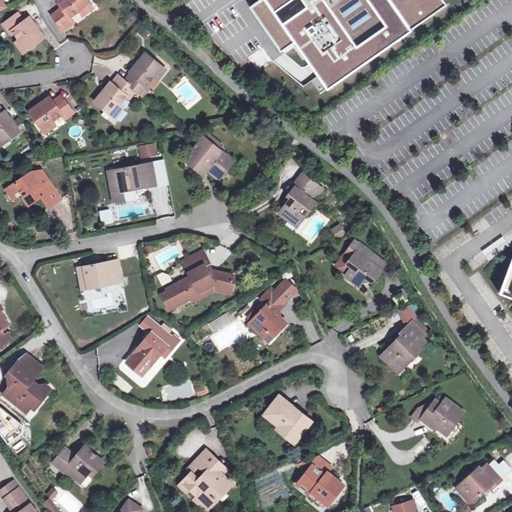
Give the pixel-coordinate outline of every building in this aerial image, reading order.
[(58,0),(62,6),(64,9),(54,16),(62,28),(72,22),(69,17),(78,11),(89,3),(86,0),(56,0),(57,0),(58,0)] [(258,0),(251,6),(283,52),(295,43),(328,90),(448,6),(443,0),(258,0)] [(89,3),(78,11),(82,16),(93,9),(89,3)] [(54,16),(64,9),(62,6),(52,13),(54,16)] [(12,31),(20,41),(28,51),(44,38),(29,19),(24,22),(18,15),(4,25),(11,33),(12,31)] [(239,39),(228,48),(237,60),(249,51),(239,39)] [(28,51),(20,41),(18,42),(26,52),(28,51)] [(126,82),(137,90),(144,96),(151,88),(148,86),(156,76),(164,66),(147,53),(139,62),(136,66),(131,73),(133,74),(126,82)] [(167,69),(164,66),(156,76),(159,79),(167,69)] [(137,90),(126,82),(119,76),(113,84),(111,83),(96,103),(113,115),(121,105),(128,97),(131,98),(137,90)] [(30,112),(43,129),(54,121),(63,115),(66,118),(74,113),(62,96),(53,102),(50,97),(30,112)] [(121,105),(113,115),(116,118),(125,108),(121,105)] [(0,138),(5,144),(21,131),(14,122),(10,118),(5,112),(3,113),(0,108),(0,138)] [(54,121),(43,129),(45,132),(56,125),(54,121)] [(211,136),(207,140),(218,149),(221,145),(211,136)] [(185,161),(198,171),(202,165),(207,169),(220,179),(227,170),(224,168),(231,159),(218,149),(207,140),(204,137),(185,161)] [(137,145),(139,158),(157,156),(155,142),(137,145)] [(224,168),(227,170),(233,161),(231,159),(224,168)] [(151,163),(117,171),(121,191),(144,186),(145,188),(155,186),(151,163)] [(202,165),(198,171),(203,175),(207,169),(202,165)] [(121,191),(117,171),(110,172),(114,193),(121,191)] [(31,204),(41,196),(48,205),(49,207),(61,199),(49,182),(40,188),(31,174),(6,190),(12,198),(24,197),(29,205),(31,204)] [(291,199),(287,205),(279,214),(288,221),(290,218),(298,217),(301,219),(314,203),(308,199),(318,186),(302,174),(292,186),(294,188),(288,196),(291,199)] [(48,205),(41,196),(31,204),(37,213),(48,205)] [(99,211),(103,224),(113,221),(109,208),(99,211)] [(290,218),(288,221),(296,226),(301,219),(298,217),(290,218)] [(339,223),(331,227),(335,236),(344,231),(339,223)] [(380,270),(368,261),(373,255),(355,242),(347,252),(346,251),(340,259),(343,261),(339,267),(348,273),(361,283),(362,280),(370,280),(372,281),(380,270)] [(161,296),(168,307),(174,304),(176,306),(190,299),(187,291),(196,287),(200,294),(213,287),(232,290),(234,280),(232,280),(232,277),(206,271),(204,266),(209,263),(203,251),(183,261),(191,277),(194,281),(184,286),(182,282),(167,289),(168,292),(161,296)] [(373,255),(368,261),(380,270),(385,263),(373,255)] [(117,261),(84,268),(88,287),(110,282),(111,286),(121,283),(117,261)] [(511,263),(501,295),(511,298),(511,263)] [(88,287),(84,268),(77,269),(81,289),(88,287)] [(194,281),(191,277),(182,282),(184,286),(194,281)] [(284,279),(273,290),(283,300),(294,289),(284,279)] [(196,287),(187,291),(190,299),(192,302),(214,291),(231,295),(232,290),(213,287),(200,294),(196,287)] [(249,321),(262,334),(267,329),(273,335),(286,322),(274,310),(283,300),(273,290),(272,289),(265,293),(260,298),(266,303),(257,312),(256,314),(250,320),(249,321)] [(0,331),(2,331),(9,325),(0,311),(0,331)] [(250,320),(256,314),(252,311),(247,316),(250,320)] [(207,322),(212,331),(231,321),(226,313),(207,322)] [(143,324),(152,332),(158,324),(149,317),(143,324)] [(386,350),(403,367),(420,351),(415,346),(423,338),(425,335),(415,324),(412,321),(401,333),(402,335),(386,350)] [(415,324),(425,335),(428,332),(418,322),(415,324)] [(161,326),(158,324),(152,332),(133,354),(127,361),(143,375),(150,367),(162,352),(168,344),(172,348),(178,340),(169,333),(172,329),(164,323),(161,326)] [(267,329),(262,334),(268,340),(273,335),(267,329)] [(2,331),(0,331),(0,348),(13,340),(8,334),(5,336),(2,331)] [(428,343),(423,338),(415,346),(420,351),(428,343)] [(168,344),(162,352),(166,355),(172,348),(168,344)] [(397,373),(403,367),(387,351),(381,357),(397,373)] [(26,353),(18,362),(26,368),(28,365),(37,372),(42,366),(26,353)] [(2,393),(20,408),(25,402),(30,407),(33,410),(36,406),(35,395),(45,394),(45,383),(35,384),(31,381),(37,372),(28,365),(26,368),(18,362),(7,375),(13,380),(2,393)] [(195,387),(197,396),(209,392),(206,384),(195,387)] [(264,414),(279,426),(280,425),(298,439),(305,430),(299,426),(306,417),(299,411),(298,413),(293,409),(294,407),(279,395),(264,414)] [(446,398),(441,404),(435,400),(420,418),(428,423),(429,422),(440,431),(446,435),(457,419),(463,411),(446,398)] [(25,402),(20,408),(25,412),(30,407),(25,402)] [(299,426),(305,430),(312,421),(306,417),(299,426)] [(457,419),(446,435),(440,431),(435,437),(447,446),(463,424),(457,419)] [(280,425),(279,426),(276,430),(294,444),(298,439),(280,425)] [(70,453),(58,468),(67,476),(69,474),(80,483),(88,474),(92,469),(95,472),(103,462),(85,447),(76,457),(70,453)] [(58,468),(70,453),(65,449),(52,463),(58,468)] [(180,484),(188,491),(190,488),(197,495),(195,497),(204,506),(215,495),(218,498),(226,488),(223,486),(230,479),(224,473),(220,469),(224,465),(207,449),(188,469),(191,472),(180,484)] [(325,475),(328,471),(332,466),(319,456),(298,466),(306,473),(313,465),(325,475)] [(476,466),(457,482),(462,489),(458,493),(466,503),(479,492),(479,491),(483,488),(484,489),(487,486),(491,483),(493,486),(499,481),(485,463),(478,469),(476,466)] [(224,465),(220,469),(224,473),(228,468),(224,465)] [(329,507),(343,489),(335,482),(337,479),(328,471),(325,475),(313,465),(306,473),(296,485),(308,495),(310,492),(329,507)] [(223,486),(226,488),(232,481),(230,479),(223,486)] [(335,482),(343,489),(346,486),(337,479),(335,482)] [(452,486),(458,493),(462,489),(457,482),(452,486)] [(0,493),(5,500),(17,490),(12,483),(0,491),(0,493)] [(190,488),(188,491),(187,492),(194,498),(195,497),(197,495),(190,488)] [(17,490),(5,500),(14,511),(18,510),(19,511),(36,511),(31,505),(29,505),(17,490)] [(215,495),(204,506),(207,509),(218,498),(215,495)] [(138,511),(142,506),(128,498),(119,511),(138,511)] [(413,511),(413,509),(410,499),(389,505),(391,511),(413,511)] [(57,511),(48,500),(42,504),(48,511),(57,511)]
